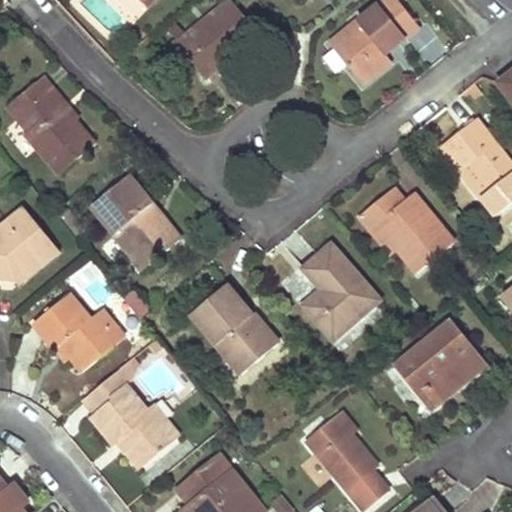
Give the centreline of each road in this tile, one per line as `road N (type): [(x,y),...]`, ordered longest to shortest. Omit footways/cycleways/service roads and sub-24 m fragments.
road 1 (residential): [(350,156),(281,209),(257,210),(217,179),(217,145),(276,100),(297,103)]
road 2 (residential): [(511,30),(350,156)]
road 3 (residential): [(0,419),(33,437),(93,511)]
